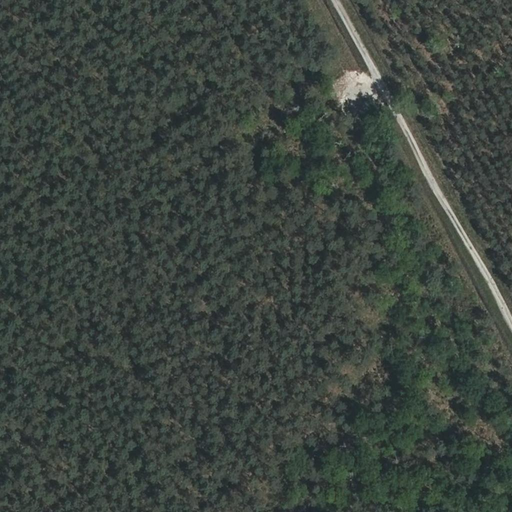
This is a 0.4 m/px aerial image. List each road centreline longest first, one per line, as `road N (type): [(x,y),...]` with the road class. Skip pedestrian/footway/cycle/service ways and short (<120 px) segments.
road 1 (track): [(511,296),(340,0)]
road 2 (track): [(0,67),(100,0)]
